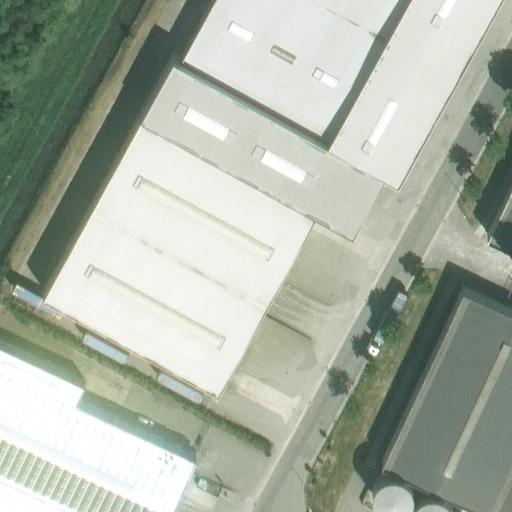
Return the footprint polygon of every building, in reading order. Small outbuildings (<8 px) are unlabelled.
[(333,130),(406,0),(213,0),(187,47),(333,130)] [(402,21),(387,49),(455,86),(471,58),(402,21)] [(222,378),(322,201),(149,105),(49,282),(222,378)] [(355,109),(338,139),(370,156),(387,127),(355,109)] [(511,179),(487,232),(511,243),(511,179)] [(345,273),(326,288),(333,296),(352,281),(345,273)] [(511,511),(511,303),(464,281),(382,456),(503,511),(511,511)] [(270,341),(270,362),(280,361),(279,341),(270,341)] [(284,342),(284,364),(294,364),(294,341),(284,342)] [(172,511),(205,443),(0,346),(0,511),(172,511)]
